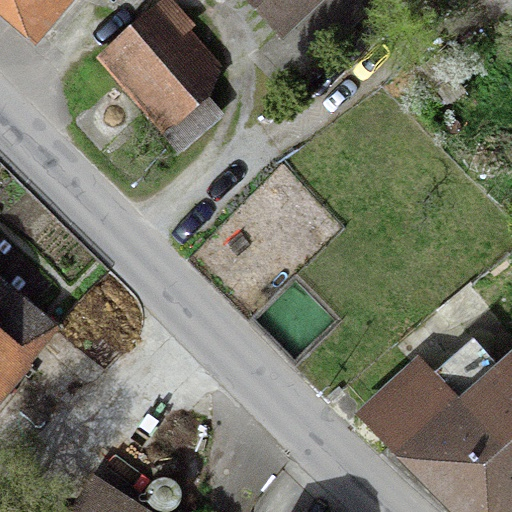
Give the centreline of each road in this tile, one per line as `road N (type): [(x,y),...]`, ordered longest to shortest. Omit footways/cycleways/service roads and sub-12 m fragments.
road 1 (tertiary): [(401,511),(0,116)]
road 2 (track): [(232,511),(281,400)]
